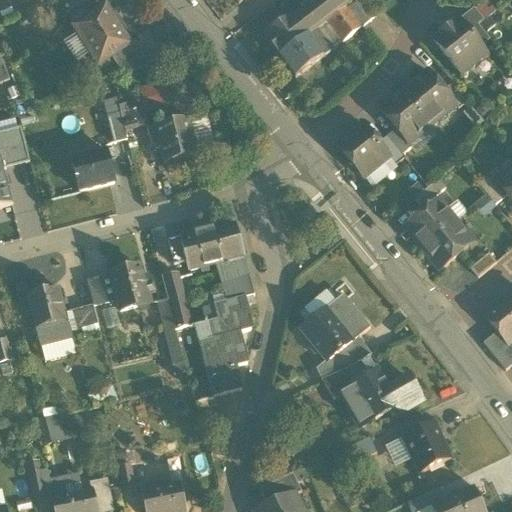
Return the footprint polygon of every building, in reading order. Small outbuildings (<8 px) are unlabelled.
[(323,0),(304,15),(307,19),(326,5),(323,0)] [(323,0),(326,5),(335,17),(350,5),(346,0),(323,0)] [(364,0),(357,5),(370,22),(380,16),(367,0),(364,0)] [(357,5),(354,2),(350,5),(335,17),(326,24),(342,45),(370,22),(357,5)] [(326,24),(335,17),(326,5),(307,19),(316,31),(326,24)] [(90,56),(98,68),(111,59),(130,47),(129,47),(105,8),(73,29),(77,36),(82,44),(77,47),(84,57),(89,54),(90,56)] [(279,59),(316,31),(307,19),(304,15),(300,9),(262,37),(279,59)] [(473,10),(458,23),(479,49),(488,41),(477,27),(483,23),(473,10)] [(433,43),(461,77),(485,57),(479,49),(458,23),(433,43)] [(316,31),(332,52),(342,45),(326,24),(316,31)] [(332,52),(316,31),(279,59),(295,80),(332,52)] [(82,44),(77,36),(62,45),(75,65),(90,56),(89,54),(84,57),(77,47),(82,44)] [(111,59),(121,76),(150,68),(134,44),(129,47),(130,47),(111,59)] [(0,85),(9,82),(0,59),(0,85)] [(342,68),(349,77),(356,71),(349,62),(342,68)] [(427,74),(402,94),(430,128),(455,108),(442,93),(427,74)] [(136,91),(137,94),(143,116),(170,109),(164,84),(136,91)] [(455,108),(458,111),(467,104),(452,85),(442,93),(455,108)] [(116,100),(120,114),(124,130),(145,125),(143,116),(137,94),(116,100)] [(408,146),(430,128),(402,94),(380,111),(396,131),(408,146)] [(102,103),(105,118),(120,114),(116,100),(102,103)] [(471,108),(462,115),(475,131),(483,124),(471,108)] [(127,142),(124,130),(120,114),(105,118),(113,146),(127,142)] [(186,122),(192,145),(212,140),(206,117),(186,122)] [(159,149),(162,163),(194,156),(192,145),(186,122),(148,131),(152,151),(159,149)] [(337,147),(363,179),(388,159),(377,146),(362,127),(337,147)] [(20,129),(0,134),(0,160),(3,171),(29,164),(20,129)] [(396,131),(387,138),(402,157),(411,149),(408,146),(396,131)] [(402,157),(387,138),(377,146),(388,159),(395,168),(404,160),(402,157)] [(73,174),(78,193),(112,184),(104,153),(75,160),(70,161),(73,174)] [(61,158),(66,175),(73,174),(70,161),(75,160),(74,155),(61,158)] [(388,159),(363,179),(372,190),(397,169),(395,168),(388,159)] [(0,210),(12,207),(3,171),(0,160),(0,210)] [(511,203),(511,170),(496,184),(511,203)] [(487,198),(495,207),(504,200),(486,178),(477,186),(487,198)] [(414,200),(421,210),(440,195),(432,185),(414,200)] [(496,209),(495,207),(487,198),(474,208),(483,219),(496,209)] [(404,229),(421,251),(455,223),(446,211),(438,201),(404,229)] [(457,202),(446,211),(455,223),(466,214),(457,202)] [(473,245),(455,223),(421,251),(439,272),(473,245)] [(188,273),(216,265),(243,258),(235,227),(179,241),(180,242),(169,244),(173,256),(182,254),(188,273)] [(470,270),(477,279),(496,264),(488,255),(470,270)] [(216,265),(226,304),(241,301),(250,298),(253,297),(243,258),(216,265)] [(117,302),(120,313),(151,305),(146,284),(144,285),(140,268),(110,276),(117,302)] [(168,302),(169,301),(183,298),(177,275),(162,279),(168,302)] [(86,283),(92,308),(117,302),(110,276),(86,283)] [(27,298),(36,330),(66,323),(58,290),(27,298)] [(299,314),(308,325),(324,312),(334,303),(326,293),(299,314)] [(497,333),(507,346),(508,345),(511,341),(511,295),(484,318),(497,333)] [(191,328),(183,298),(169,301),(177,331),(191,328)] [(250,298),(241,301),(243,308),(252,305),(250,298)] [(334,303),(324,312),(352,345),(355,342),(368,331),(341,298),(334,303)] [(157,305),(165,334),(176,332),(177,331),(169,301),(168,302),(157,305)] [(249,331),(243,308),(241,301),(226,304),(214,308),(218,323),(207,326),(215,362),(204,364),(213,399),(240,392),(234,370),(245,367),(237,334),(249,331)] [(92,308),(82,311),(87,329),(97,327),(92,308)] [(81,331),(87,329),(82,311),(82,310),(71,313),(76,332),(81,331)] [(337,357),(352,345),(324,312),(308,325),(299,332),(325,364),(326,366),(337,357)] [(71,340),(66,323),(36,330),(40,348),(71,340)] [(87,329),(81,331),(84,341),(100,337),(97,327),(87,329)] [(184,363),(176,332),(165,334),(173,366),(184,363)] [(483,345),(505,373),(511,367),(511,349),(508,345),(507,346),(497,333),(483,345)] [(76,358),(71,340),(40,348),(45,366),(76,358)] [(0,343),(0,365),(9,363),(4,342),(0,343)] [(352,345),(337,357),(348,371),(370,360),(370,359),(369,359),(355,342),(352,345)] [(320,384),(348,371),(337,357),(326,366),(325,364),(316,372),(320,384)] [(378,373),(370,360),(348,371),(320,384),(333,405),(339,401),(351,394),(349,390),(377,374),(378,373)] [(375,422),(393,410),(397,408),(388,392),(377,374),(349,390),(351,394),(362,412),(367,409),(375,422)] [(90,390),(102,400),(112,388),(100,378),(90,390)] [(408,381),(388,392),(397,408),(393,410),(397,416),(420,401),(408,381)] [(351,394),(339,401),(358,433),(369,425),(362,412),(351,394)] [(367,409),(362,412),(369,425),(375,422),(367,409)] [(39,421),(44,447),(70,441),(64,416),(39,421)] [(411,461),(419,477),(450,462),(432,427),(402,442),(411,461)] [(340,453),(347,468),(376,455),(369,439),(340,453)] [(395,469),(411,461),(402,442),(401,441),(385,449),(395,469)] [(211,457),(226,460),(228,450),(214,447),(211,457)] [(118,467),(123,492),(134,489),(129,465),(118,467)] [(37,468),(43,495),(51,494),(45,467),(37,468)] [(25,471),(31,498),(43,495),(37,468),(25,471)] [(259,491),(267,509),(293,497),(294,498),(301,494),(292,475),(259,491)] [(90,490),(95,511),(109,511),(112,511),(105,481),(89,485),(90,490)] [(139,487),(144,511),(185,511),(180,485),(150,491),(149,485),(139,487)] [(51,494),(55,511),(95,511),(90,490),(62,496),(61,491),(51,494)] [(424,511),(431,509),(445,503),(439,490),(406,505),(409,511),(424,511)] [(482,511),(473,490),(445,503),(449,511),(482,511)] [(295,511),(290,501),(294,499),(294,498),(293,497),(267,509),(261,511),(295,511)] [(431,509),(431,511),(449,511),(445,503),(431,509)]
